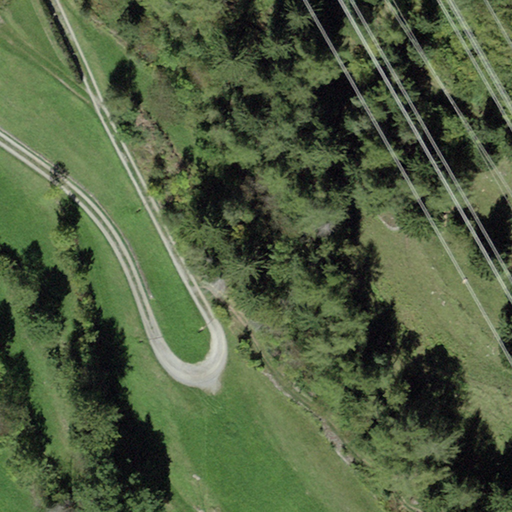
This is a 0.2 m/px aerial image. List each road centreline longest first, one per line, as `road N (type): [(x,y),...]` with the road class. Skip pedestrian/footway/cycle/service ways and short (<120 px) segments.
road 1 (track): [(0,139),(66,183),(124,249),(162,358),(191,384),(216,375),(228,352),(223,319),(195,275)]
road 2 (track): [(195,275),(56,0)]
